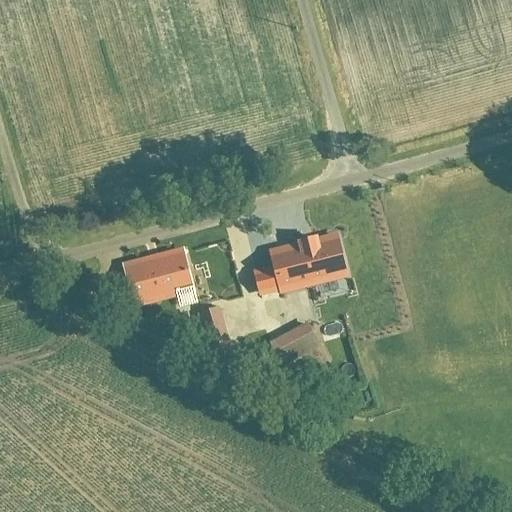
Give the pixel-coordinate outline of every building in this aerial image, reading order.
[(223,265),(231,305),(316,287),(308,248),(223,265)] [(122,266),(133,310),(193,296),(182,252),(122,266)] [(94,277),(79,295),(93,308),(109,290),(94,277)] [(193,314),(206,364),(236,356),(223,306),(193,314)] [(273,348),(288,386),(325,371),(310,334),(273,348)]
